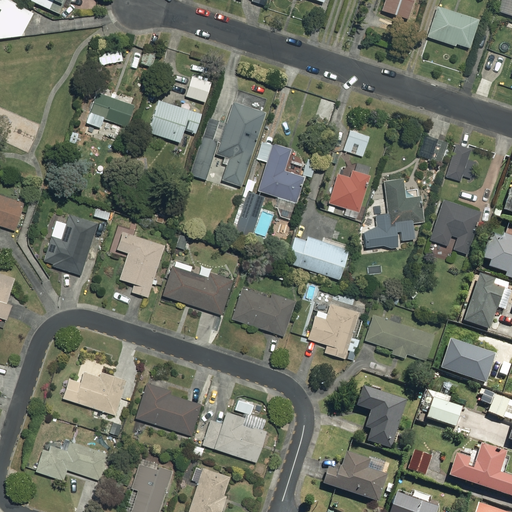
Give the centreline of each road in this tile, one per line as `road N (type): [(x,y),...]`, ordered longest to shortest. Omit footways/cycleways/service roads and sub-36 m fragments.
road 1 (residential): [(511,122),(137,0)]
road 2 (residential): [(66,315),(279,380),(297,393),(304,425),(280,511)]
road 3 (residential): [(0,476),(40,339),(66,315)]
